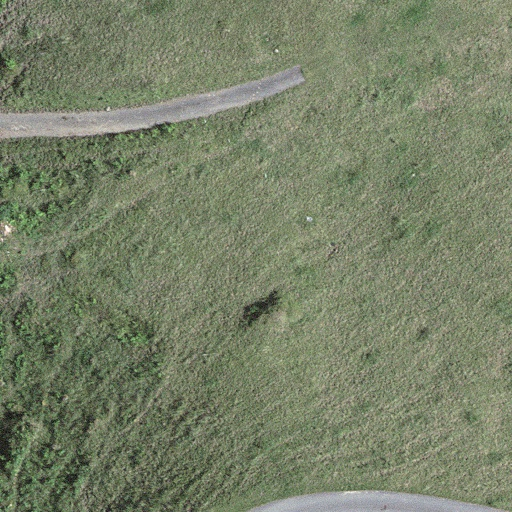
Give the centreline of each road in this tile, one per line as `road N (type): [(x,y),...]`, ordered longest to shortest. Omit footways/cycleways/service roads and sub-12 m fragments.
road 1 (track): [(0,132),(72,131),(286,86),(469,0)]
road 2 (track): [(416,511),(317,503),(283,511)]
